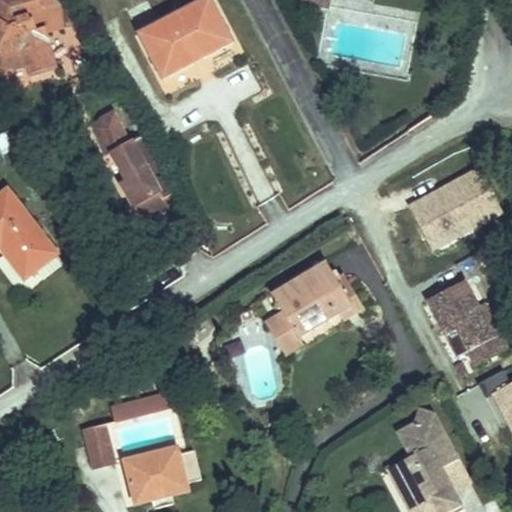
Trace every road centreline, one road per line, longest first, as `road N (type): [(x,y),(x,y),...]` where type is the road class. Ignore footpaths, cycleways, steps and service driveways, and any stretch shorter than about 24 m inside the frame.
road 1 (residential): [(0,401),(504,70)]
road 2 (unknown): [(354,169),(270,0)]
